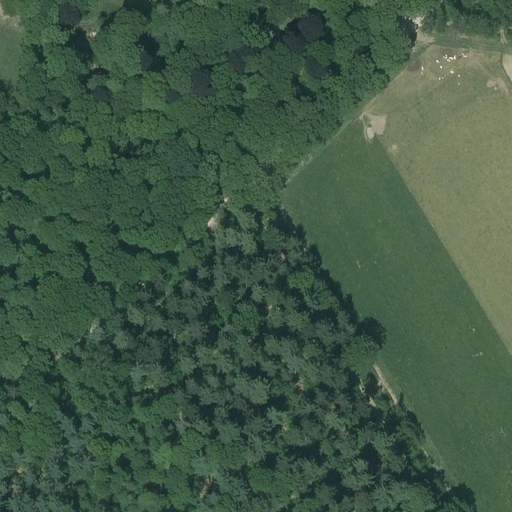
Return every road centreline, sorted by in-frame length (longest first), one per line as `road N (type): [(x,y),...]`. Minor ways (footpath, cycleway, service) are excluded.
road 1 (track): [(444,0),(0,422)]
road 2 (track): [(242,193),(438,511)]
